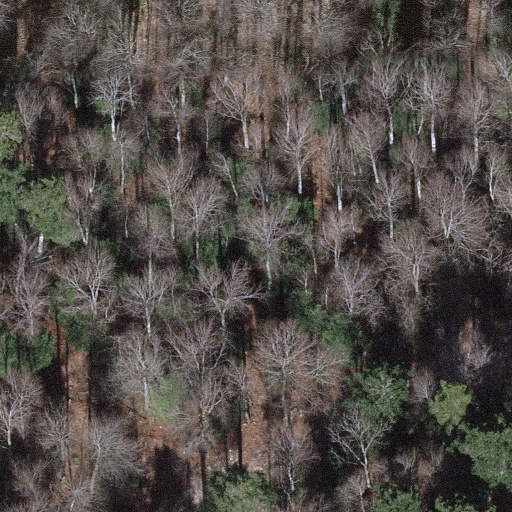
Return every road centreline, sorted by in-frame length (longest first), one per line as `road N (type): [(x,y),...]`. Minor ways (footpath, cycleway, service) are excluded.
road 1 (track): [(171,511),(511,339)]
road 2 (track): [(221,483),(0,389)]
